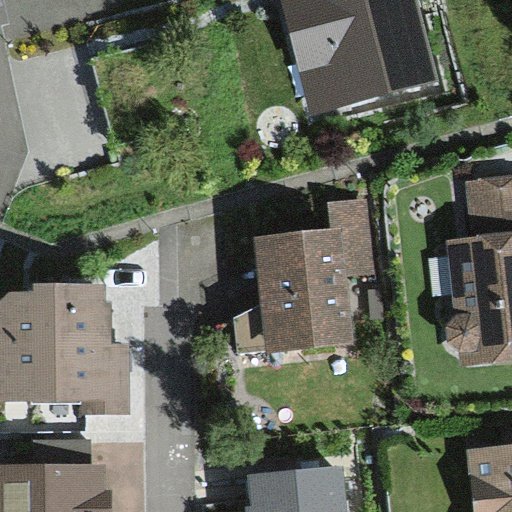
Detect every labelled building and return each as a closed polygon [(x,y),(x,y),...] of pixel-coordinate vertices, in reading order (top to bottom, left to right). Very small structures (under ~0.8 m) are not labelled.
[(442,90),(418,0),(302,0),(280,6),(311,123),(442,90)] [(158,47),(92,65),(116,153),(182,135),(158,47)] [(461,360),(462,375),(511,369),(511,181),(465,187),(471,246),(448,248),(456,322),(448,335),(449,351),(461,360)] [(332,239),(256,248),(263,310),(235,324),(238,358),(269,355),(270,362),(352,353),(343,277),(373,274),(365,203),(329,207),(332,239)] [(0,303),(0,402),(86,401),(86,411),(129,410),(129,346),(111,346),(110,305),(106,305),(105,289),(34,290),(34,296),(11,296),(2,304),(0,303)] [(0,468),(0,511),(115,511),(115,488),(109,488),(108,466),(95,466),(94,439),(37,440),(38,468),(0,468)] [(511,511),(511,448),(465,452),(469,511),(511,511)] [(347,511),(342,465),(248,476),(251,505),(244,505),(244,511),(347,511)]
